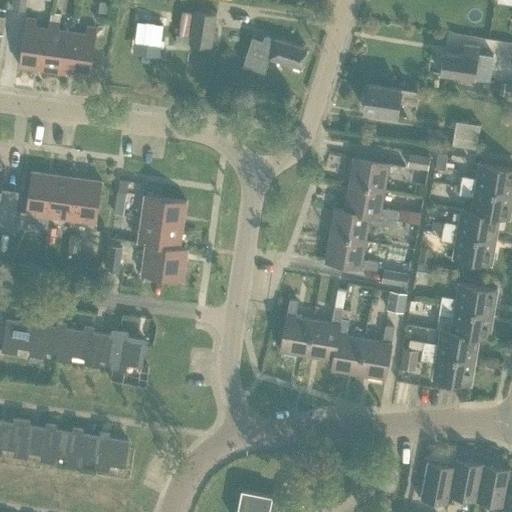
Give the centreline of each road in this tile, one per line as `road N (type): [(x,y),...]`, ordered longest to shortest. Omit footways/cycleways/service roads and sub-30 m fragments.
road 1 (residential): [(511,417),(239,434)]
road 2 (residential): [(250,176),(236,152),(206,131),(0,103)]
road 3 (residential): [(232,317),(0,286)]
road 4 (residential): [(250,176),(300,143),(346,0)]
road 5 (residential): [(232,317),(250,176)]
